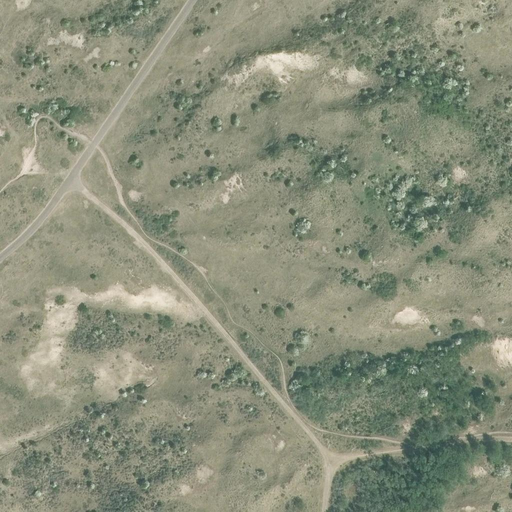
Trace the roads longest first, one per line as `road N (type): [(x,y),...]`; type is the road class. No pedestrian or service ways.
road 1 (unknown): [(0,190),(26,166),(34,123),(44,115),(96,146),(122,203),(201,271),(232,323),(276,357),(281,390),(314,431),(472,443)]
road 2 (unknown): [(511,431),(392,440)]
